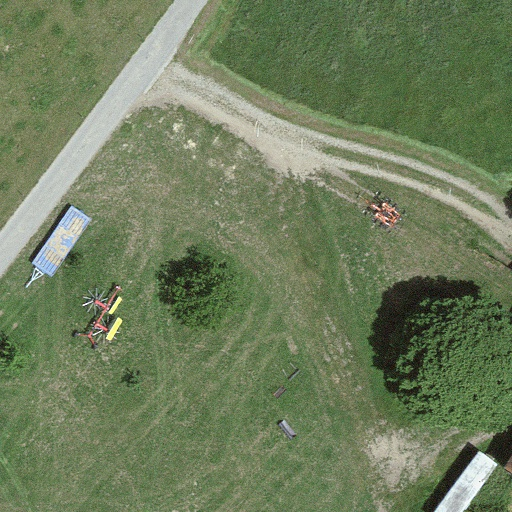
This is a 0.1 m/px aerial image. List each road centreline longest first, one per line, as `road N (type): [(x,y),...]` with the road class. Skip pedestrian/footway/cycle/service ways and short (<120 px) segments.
road 1 (track): [(153,53),(511,294)]
road 2 (unclassified): [(192,0),(0,255)]
